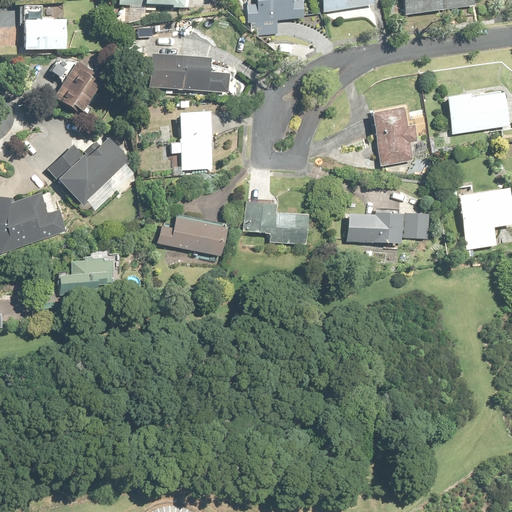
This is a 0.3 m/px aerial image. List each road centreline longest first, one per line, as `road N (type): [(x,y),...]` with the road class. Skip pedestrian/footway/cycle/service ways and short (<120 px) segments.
road 1 (residential): [(361,56),(329,91),(294,162),(264,160),(269,97),(324,65)]
road 2 (residential): [(361,56),(511,37)]
